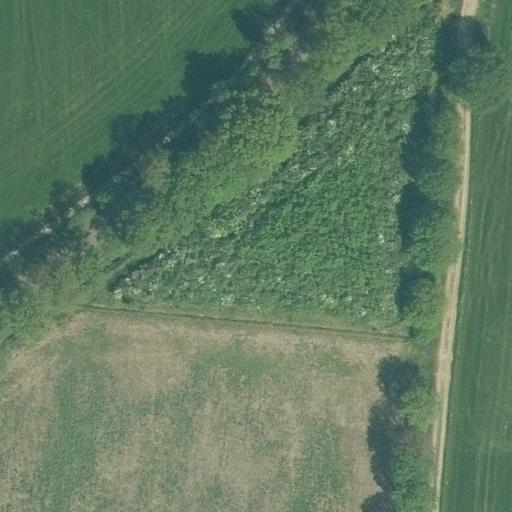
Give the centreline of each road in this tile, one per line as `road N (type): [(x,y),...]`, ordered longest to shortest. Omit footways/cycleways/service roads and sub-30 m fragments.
road 1 (track): [(423,511),(470,0)]
road 2 (tertiary): [(0,302),(158,186),(235,117),(328,0)]
